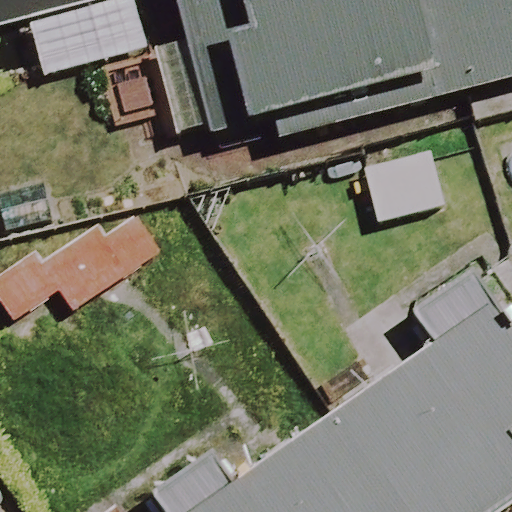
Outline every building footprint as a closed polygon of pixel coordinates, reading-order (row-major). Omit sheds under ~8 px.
[(0,0),(0,36),(131,0),(0,0)] [(511,0),(180,0),(167,4),(210,156),(414,98),(422,127),(511,101),(511,0)] [(0,284),(0,313),(9,329),(57,302),(70,324),(160,273),(126,213),(0,284)] [(511,338),(464,263),(139,471),(164,511),(401,511),(511,441),(511,338)] [(109,511),(103,503),(90,511),(109,511)]
